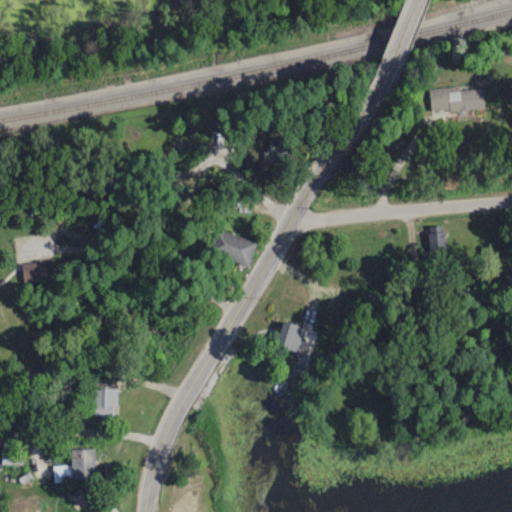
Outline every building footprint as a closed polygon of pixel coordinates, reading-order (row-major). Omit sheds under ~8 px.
[(430,111),(482,108),(481,88),(459,89),(459,86),(428,88),(430,111)] [(268,157),(287,157),(287,138),(268,138),(268,157)] [(425,228),(430,256),(446,253),(441,226),(425,228)] [(247,266),(255,241),(213,228),(205,253),(247,266)] [(44,280),(43,261),(19,263),(20,282),(44,280)] [(457,277),(435,277),(435,297),(457,297),(457,277)] [(305,327),(283,319),(273,344),(296,353),(305,327)] [(92,416),(115,416),(115,387),(92,387),(92,416)] [(52,464),(53,482),(95,481),(94,448),(70,449),(71,464),(52,464)]
